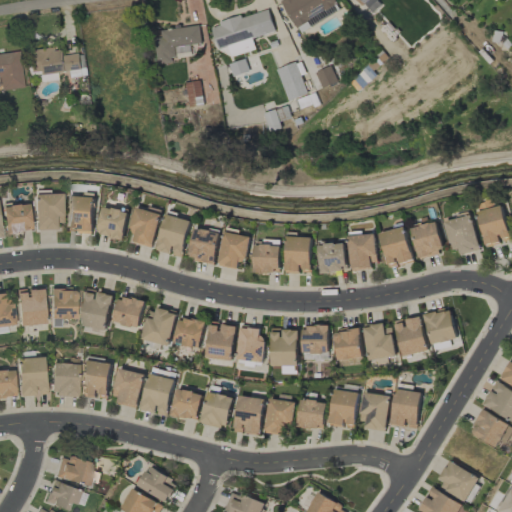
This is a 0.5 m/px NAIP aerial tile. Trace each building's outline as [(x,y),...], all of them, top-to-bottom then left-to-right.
[(339,12),(334,0),(282,0),(297,32),(339,12)] [(358,0),(371,14),(380,5),(375,0),(358,0)] [(275,32),(269,9),(211,26),(218,49),(275,32)] [(162,30),(163,38),(155,38),(158,64),(173,63),(172,56),(192,54),(191,45),(202,44),(200,26),(162,30)] [(79,54),(63,56),(62,50),(53,51),(53,47),(32,50),(35,75),(71,71),(72,78),(82,76),(79,54)] [(0,54),(0,83),(1,90),(22,88),(19,52),(0,54)] [(288,101),(308,94),(296,62),(276,69),(288,101)] [(322,88),(338,82),(331,66),(316,72),(322,88)] [(280,122),(291,118),(287,106),(264,113),(270,132),(282,128),(280,122)] [(63,223),(62,194),(34,194),(35,230),(56,230),(56,223),(63,223)] [(95,197),(69,196),(68,232),(94,233),(95,197)] [(3,206),(5,234),(31,231),(29,204),(3,206)] [(501,243),(500,239),(511,236),(503,205),(478,212),(488,247),(501,243)] [(125,239),(129,211),(102,207),(98,235),(125,239)] [(154,247),(162,214),(136,207),(130,232),(136,233),(134,242),(154,247)] [(193,222),(167,214),(156,250),(182,258),(193,222)] [(455,256),(481,249),(473,215),(447,221),(455,256)] [(413,226),(418,257),(444,253),(439,222),(413,226)] [(390,267),(414,260),(405,227),(381,233),(390,267)] [(216,264),(221,232),(195,228),(190,259),(216,264)] [(239,269),(241,260),(248,261),(252,236),(225,232),(220,266),(239,269)] [(378,268),(377,234),(350,235),(352,269),(378,268)] [(287,274),(300,274),(300,272),(312,272),(313,237),(287,237),(287,274)] [(346,243),(320,244),(321,273),(348,272),(346,243)] [(281,273),(282,246),(256,245),(255,272),(281,273)] [(76,319),(76,288),(50,289),(50,327),(60,327),(60,319),(76,319)] [(43,289),(26,290),(17,290),(19,326),(45,325),(43,289)] [(82,326),(108,330),(113,294),(86,290),(82,326)] [(0,327),(13,326),(10,294),(0,294),(0,327)] [(146,301),(120,295),(114,322),(139,328),(146,301)] [(169,346),(177,314),(150,308),(142,339),(169,346)] [(432,345),(458,338),(451,309),(425,316),(432,345)] [(200,349),(207,323),(181,316),(174,342),(200,349)] [(422,317),(403,320),(396,321),(402,356),(428,352),(422,317)] [(237,326),(221,325),(221,323),(211,323),(207,358),(233,361),(237,326)] [(304,325),(303,360),(328,361),(330,326),(304,325)] [(366,326),(367,361),(388,360),(388,357),(395,357),(393,325),(366,326)] [(239,361),(263,362),(265,328),(241,327),(239,361)] [(360,328),(335,331),(338,361),(363,358),(360,328)] [(298,366),(299,330),(272,329),(272,365),(298,366)] [(19,396),(46,396),(44,358),(18,358),(19,396)] [(511,358),(510,358),(500,380),(511,385),(511,358)] [(82,397),(97,399),(97,398),(108,399),(112,364),(86,361),(82,397)] [(51,396),(77,397),(78,364),(52,363),(51,396)] [(114,396),(120,397),(119,405),(138,408),(145,374),(119,369),(114,396)] [(0,398),(15,397),(14,370),(0,371),(0,398)] [(141,410),(167,417),(176,381),(150,374),(141,410)] [(511,389),(497,381),(483,403),(511,421),(511,389)] [(172,415),(198,421),(203,394),(177,389),(172,415)] [(360,393),(335,389),(329,425),(354,429),(360,393)] [(391,425),(417,429),(422,393),(397,389),(391,425)] [(226,429),(235,399),(209,392),(201,422),(226,429)] [(365,429),(386,431),(391,396),(364,392),(360,421),(366,422),(365,429)] [(261,435),(266,399),(240,396),(235,432),(261,435)] [(285,436),(287,424),(293,425),(297,402),(271,398),(265,433),(285,436)] [(327,403),(301,399),(297,427),(323,430),(327,403)] [(470,435),(502,449),(511,427),(511,424),(481,410),(470,435)] [(54,477),(89,486),(95,464),(60,455),(54,477)] [(481,478),(452,461),(438,485),(466,502),(481,478)] [(169,502),(178,481),(148,467),(139,487),(169,502)] [(44,503),(67,511),(70,502),(82,506),(86,493),(51,481),(44,503)] [(419,508),(424,511),(467,511),(469,509),(433,486),(419,508)] [(122,508),(129,511),(160,511),(164,506),(133,488),(122,508)] [(511,511),(511,490),(499,511),(511,511)] [(262,511),(266,504),(233,491),(224,511),(227,511),(262,511)] [(318,493),(308,511),(347,511),(349,509),(318,493)]
